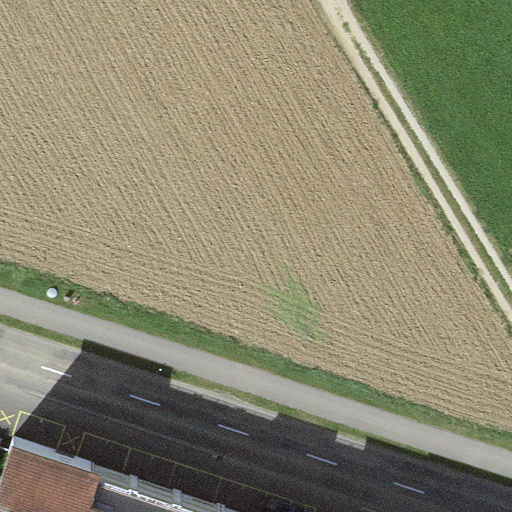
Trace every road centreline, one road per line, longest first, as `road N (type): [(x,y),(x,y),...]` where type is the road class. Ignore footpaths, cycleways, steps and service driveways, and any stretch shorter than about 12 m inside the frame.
road 1 (tertiary): [(0,356),(498,511)]
road 2 (track): [(511,328),(329,0)]
